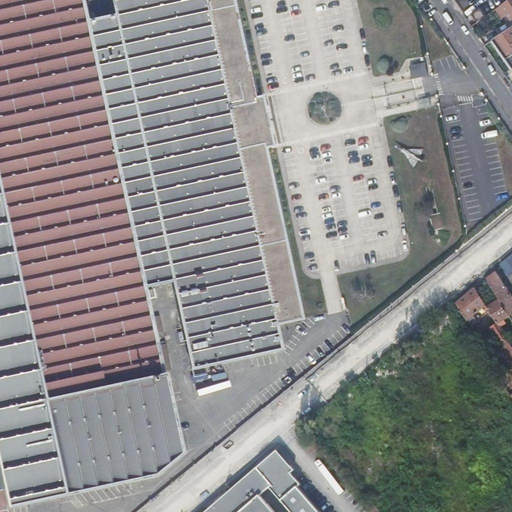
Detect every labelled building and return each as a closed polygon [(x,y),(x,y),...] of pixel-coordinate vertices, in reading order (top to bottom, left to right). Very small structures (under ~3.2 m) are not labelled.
[(0,0),(0,472),(4,491),(8,508),(156,475),(181,453),(164,373),(161,373),(143,285),(171,280),(190,367),(281,349),(276,324),(302,319),(265,148),(273,146),(262,97),(255,99),(233,0),(112,0),(115,15),(87,21),(82,0),(0,0)] [(511,0),(510,0),(501,7),(511,21),(511,20),(511,0)] [(486,17),(483,13),(481,9),(472,15),(478,23),(486,17)] [(511,27),(494,40),(508,61),(511,66),(511,27)] [(428,77),(426,63),(409,65),(411,79),(428,77)] [(511,288),(511,255),(504,262),(501,270),(511,288)] [(511,302),(495,274),(486,281),(511,322),(511,302)] [(475,290),(466,297),(456,305),(467,322),(487,309),(475,290)] [(491,316),(496,325),(509,318),(499,302),(487,309),(491,316)] [(487,309),(467,322),(471,329),(491,316),(487,309)] [(487,331),(497,346),(505,340),(496,325),(487,331)] [(499,350),(504,358),(511,352),(511,350),(505,340),(497,346),(497,347),(499,350)] [(257,466),(203,511),(274,511),(260,495),(272,484),(257,466)]
